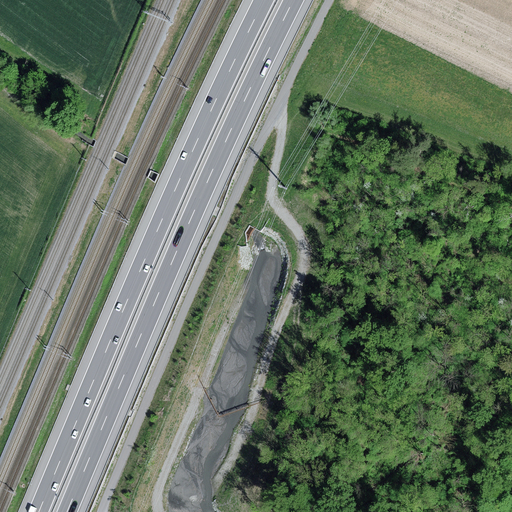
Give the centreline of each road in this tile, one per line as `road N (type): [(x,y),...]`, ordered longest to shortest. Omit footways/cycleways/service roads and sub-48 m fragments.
road 1 (track): [(330,0),(260,138),(101,511)]
road 2 (motorway): [(66,511),(293,0)]
road 3 (motorway): [(264,0),(38,511)]
road 4 (track): [(278,101),(268,194),(298,230),(304,257),(228,462)]
road 5 (track): [(224,333),(156,495),(157,511)]
